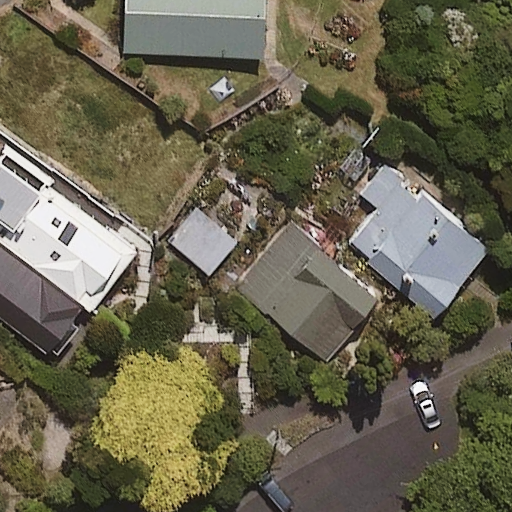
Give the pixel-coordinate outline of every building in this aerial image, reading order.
[(265,0),(129,0),(130,47),(266,46),(265,0)] [(83,80),(52,58),(14,111),(49,135),(42,146),(119,200),(172,125),(91,68),(83,80)] [(0,233),(89,305),(138,244),(0,134),(0,233)] [(487,230),(388,154),(360,191),(376,203),(348,239),(431,303),(487,230)] [(234,229),(195,200),(169,237),(208,265),(234,229)] [(374,283),(290,223),(242,290),(326,350),(374,283)] [(89,305),(0,233),(0,313),(50,354),(89,305)]
